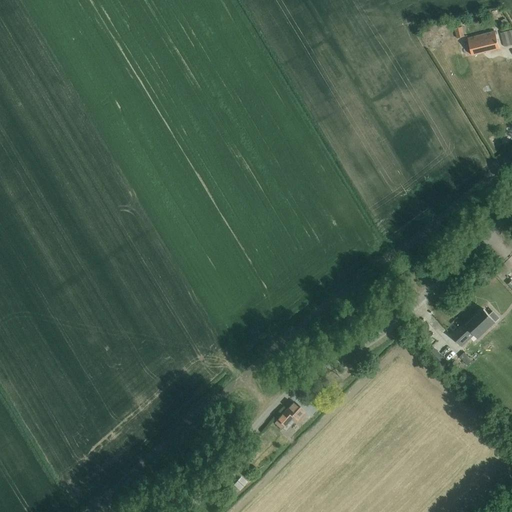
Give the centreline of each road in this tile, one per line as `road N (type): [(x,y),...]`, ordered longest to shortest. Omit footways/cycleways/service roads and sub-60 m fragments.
road 1 (unclassified): [(191,511),(269,409),(428,296),(511,222)]
road 2 (track): [(93,505),(262,352),(417,231)]
road 3 (track): [(417,231),(511,150)]
